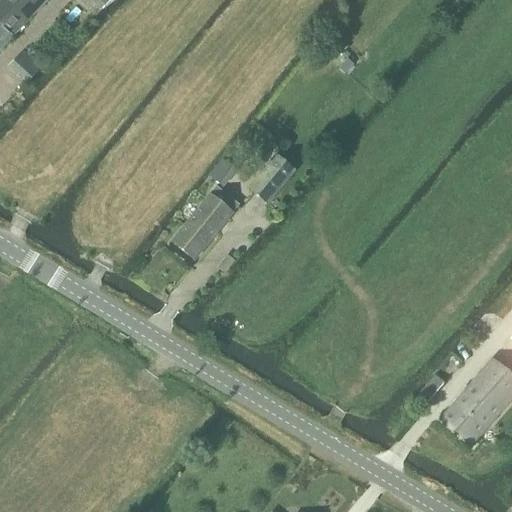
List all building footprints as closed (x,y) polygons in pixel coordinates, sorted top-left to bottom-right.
[(47,0),(2,0),(0,3),(0,25),(13,37),(47,0)] [(91,0),(102,11),(113,0),(91,0)] [(0,50),(13,37),(0,25),(0,50)] [(342,56),(346,59),(338,68),(345,75),(353,65),(351,63),(354,59),(345,51),(349,48),(340,40),(329,52),(338,60),(342,56)] [(9,67),(27,84),(39,70),(22,54),(9,67)] [(266,206),(294,172),(276,157),(248,191),(266,206)] [(237,204),(215,187),(193,214),(215,231),(237,204)] [(193,259),(215,231),(193,214),(171,241),(193,259)] [(511,400),(511,377),(492,361),(441,420),(471,446),(511,400)] [(444,385),(434,376),(416,398),(426,407),(444,385)]
